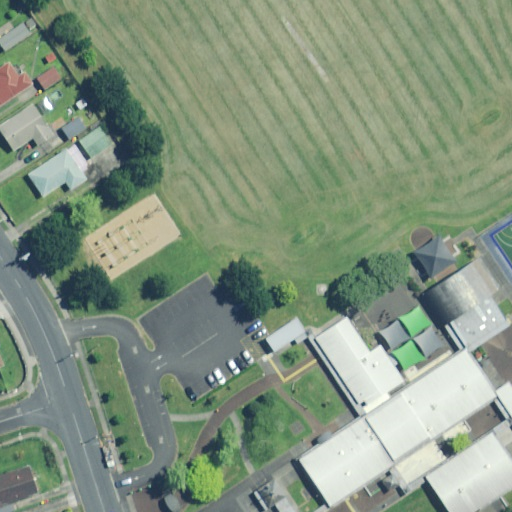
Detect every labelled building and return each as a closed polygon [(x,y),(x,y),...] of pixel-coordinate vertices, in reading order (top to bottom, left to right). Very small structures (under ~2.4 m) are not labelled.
[(36,26),(31,18),(0,39),(0,42),(6,52),(31,35),(29,31),(36,26)] [(0,106),(33,85),(21,68),(16,72),(10,63),(0,69),(0,106)] [(60,80),(54,70),(37,80),(44,91),(60,80)] [(54,136),(33,105),(0,126),(0,130),(14,151),(33,138),(39,146),(54,136)] [(87,128),(79,117),(62,130),(70,141),(87,128)] [(111,146),(99,128),(79,142),(91,159),(111,146)] [(89,168),(75,146),(29,175),(43,197),(66,182),(71,190),(86,180),(81,173),(89,168)] [(504,293),(477,252),(414,294),(452,351),(499,320),(488,304),(504,293)] [(342,316),(308,339),(355,410),(399,381),(375,345),(366,351),(342,316)] [(301,335),(291,320),(259,341),(269,356),(301,335)] [(493,396),(460,346),(295,457),(327,506),(493,396)] [(511,385),(508,380),(492,391),(511,420),(511,385)] [(472,511),(511,486),(511,480),(483,438),(416,482),(436,511),(472,511)] [(28,467),(0,476),(0,505),(37,495),(28,467)] [(270,477),(247,492),(261,511),(283,497),(270,477)] [(172,494),(165,499),(172,511),(178,511),(182,510),(172,494)]
